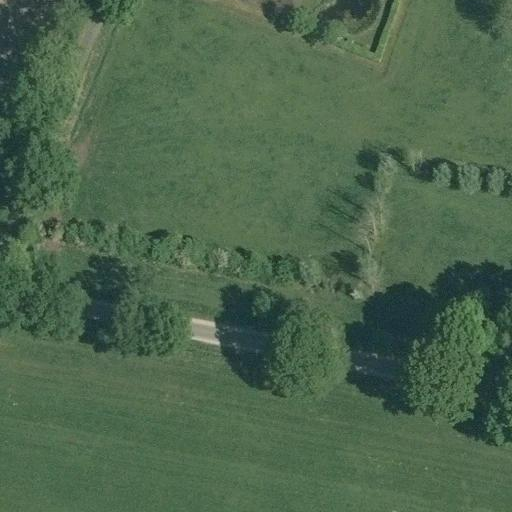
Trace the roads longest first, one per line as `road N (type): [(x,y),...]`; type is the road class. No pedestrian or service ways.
road 1 (unclassified): [(511,393),(0,295)]
road 2 (unclassified): [(0,282),(112,0)]
